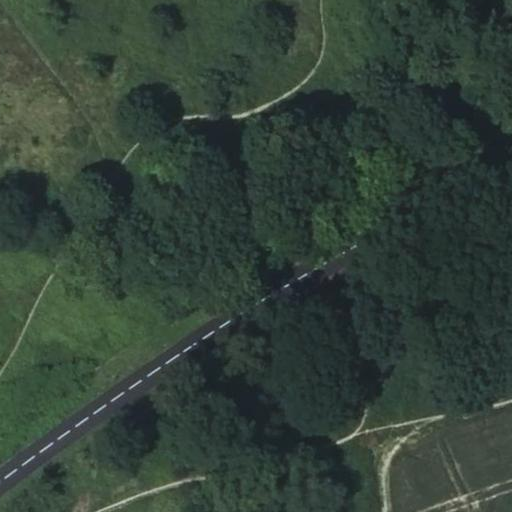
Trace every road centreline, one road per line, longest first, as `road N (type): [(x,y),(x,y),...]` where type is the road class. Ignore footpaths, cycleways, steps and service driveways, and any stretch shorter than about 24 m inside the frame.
road 1 (tertiary): [(0,483),(231,315),(365,236),(511,175)]
road 2 (track): [(511,394),(379,426),(356,439),(362,511)]
